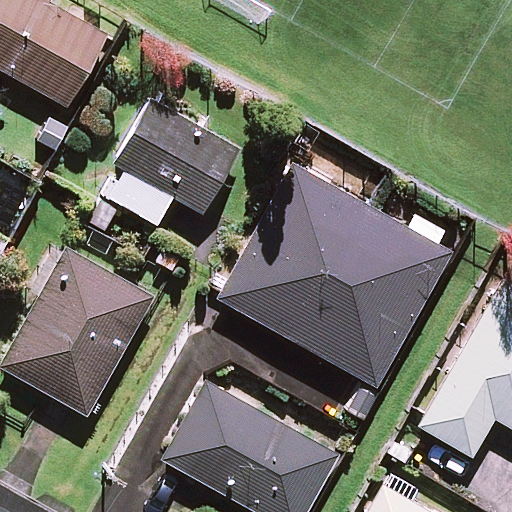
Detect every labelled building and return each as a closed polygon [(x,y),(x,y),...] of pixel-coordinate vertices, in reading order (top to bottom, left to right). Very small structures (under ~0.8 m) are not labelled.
[(110,33),(51,0),(0,0),(0,69),(68,108),(110,33)] [(238,150),(150,103),(101,194),(158,224),(172,197),(204,214),(238,150)] [(436,248),(445,232),(414,215),(405,231),(292,168),(219,300),(363,380),(347,410),(360,417),(449,255),(436,248)] [(153,297),(63,247),(0,360),(0,366),(88,415),(153,297)] [(511,286),(502,281),(420,428),(473,457),(494,418),(511,428),(511,286)] [(306,511),(338,455),(206,384),(164,462),(255,511),(306,511)] [(429,511),(382,485),(366,511),(429,511)]
